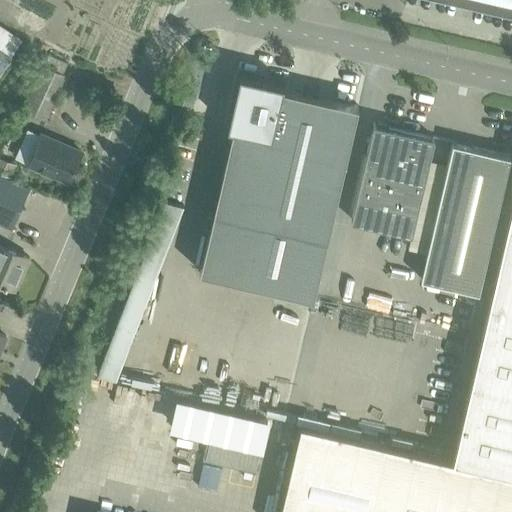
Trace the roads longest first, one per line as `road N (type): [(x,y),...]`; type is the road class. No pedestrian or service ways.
road 1 (unclassified): [(202,17),(169,42),(0,448)]
road 2 (unknown): [(376,53),(319,330),(347,354),(420,374)]
road 3 (unclassified): [(511,85),(202,17)]
